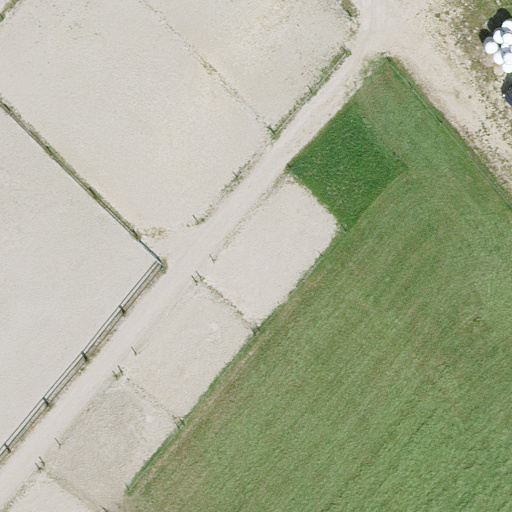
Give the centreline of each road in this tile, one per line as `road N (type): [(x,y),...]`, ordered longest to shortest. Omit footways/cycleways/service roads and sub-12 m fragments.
road 1 (track): [(0,483),(400,53)]
road 2 (track): [(354,0),(511,183)]
